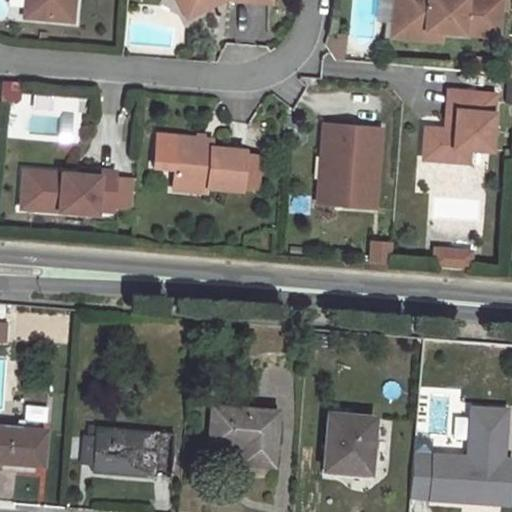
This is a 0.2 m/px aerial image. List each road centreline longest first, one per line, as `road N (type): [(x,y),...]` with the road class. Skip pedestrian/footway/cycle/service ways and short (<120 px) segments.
road 1 (secondary): [(511,309),(0,271)]
road 2 (residential): [(0,61),(257,81),(306,31),(316,0)]
road 3 (unknown): [(283,62),(303,104),(394,108)]
